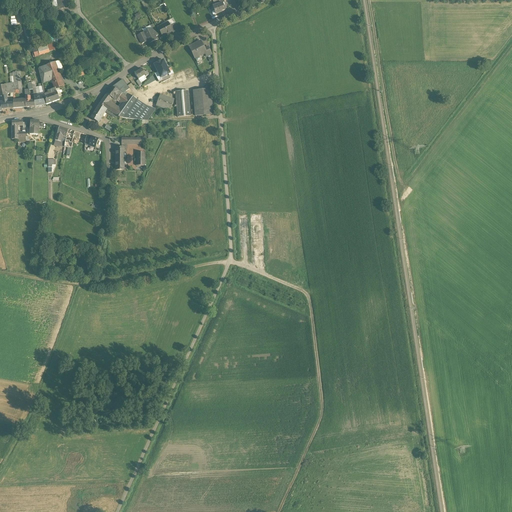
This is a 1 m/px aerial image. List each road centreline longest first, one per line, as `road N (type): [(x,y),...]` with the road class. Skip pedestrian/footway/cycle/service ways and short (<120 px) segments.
road 1 (track): [(279,511),(322,413),(308,295),(229,262)]
road 2 (track): [(117,511),(228,263)]
road 3 (track): [(229,262),(212,23)]
road 4 (track): [(110,185),(104,285),(228,263)]
road 5 (track): [(370,0),(394,163),(409,190)]
road 6 (residential): [(212,23),(102,90)]
